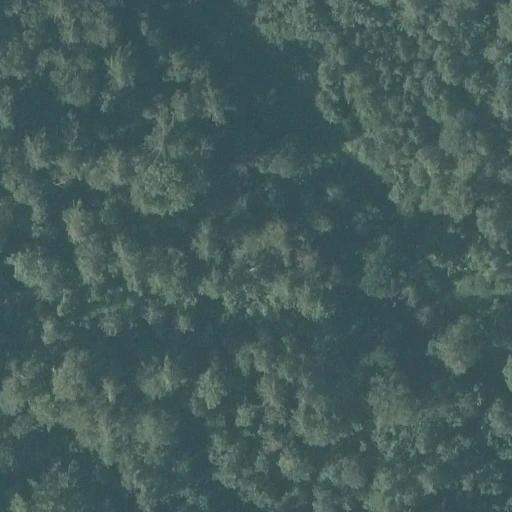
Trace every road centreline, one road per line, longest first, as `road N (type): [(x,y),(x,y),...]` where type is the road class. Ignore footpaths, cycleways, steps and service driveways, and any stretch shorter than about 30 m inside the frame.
road 1 (track): [(511,376),(226,0)]
road 2 (track): [(479,336),(239,511)]
